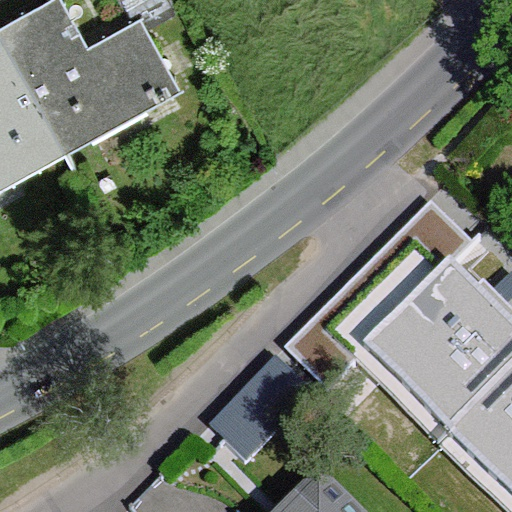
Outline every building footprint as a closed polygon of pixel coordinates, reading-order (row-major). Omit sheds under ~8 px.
[(38,0),(0,21),(0,29),(64,147),(181,82),(148,24),(142,12),(134,16),(89,41),(66,0),(38,0)] [(124,0),(134,16),(142,12),(148,24),(178,7),(173,0),(124,0)] [(0,182),(64,147),(0,29),(0,182)] [(364,341),(511,487),(511,317),(511,316),(511,307),(483,279),(478,284),(449,256),(364,341)] [(212,423),(248,461),(316,397),(279,359),(212,423)] [(349,511),(322,483),(290,511),(349,511)]
